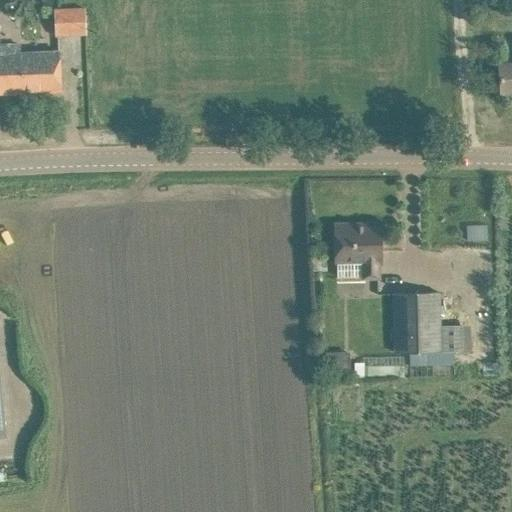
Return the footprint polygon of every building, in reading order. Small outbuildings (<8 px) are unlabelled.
[(56,37),(87,35),(86,8),(54,9),(56,37)] [(21,54),(20,45),(0,45),(0,93),(62,91),(60,52),(21,54)] [(501,93),(511,91),(511,63),(500,64),(501,93)] [(362,280),(379,279),(378,262),(381,262),(380,228),(367,228),(367,224),(335,225),(336,265),(337,265),(338,277),(362,277),(362,280)] [(438,365),(437,294),(395,294),(396,353),(410,352),(410,366),(438,365)]
